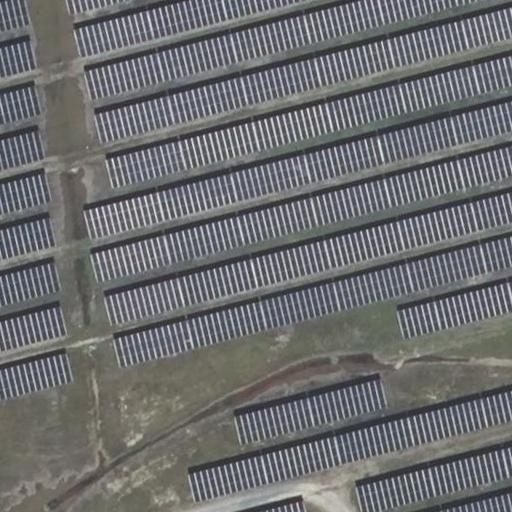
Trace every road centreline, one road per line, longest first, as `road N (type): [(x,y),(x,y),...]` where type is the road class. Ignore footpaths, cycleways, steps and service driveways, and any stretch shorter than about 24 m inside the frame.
road 1 (track): [(0,361),(511,229)]
road 2 (track): [(0,177),(511,46)]
road 3 (track): [(0,269),(511,138)]
road 4 (track): [(511,362),(387,355),(230,398),(38,511)]
road 5 (track): [(0,85),(330,0)]
road 6 (track): [(511,430),(274,494)]
road 7 (track): [(342,511),(306,491),(207,511)]
road 8 (track): [(511,322),(387,355)]
